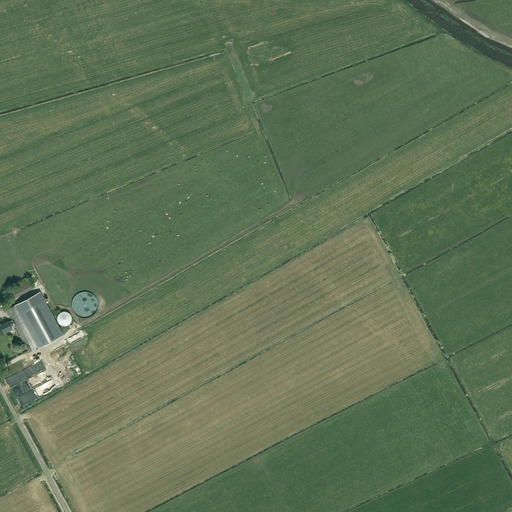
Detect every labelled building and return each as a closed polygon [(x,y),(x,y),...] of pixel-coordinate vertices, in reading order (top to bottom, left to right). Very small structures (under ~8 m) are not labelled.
[(32,287),(12,295),(14,300),(34,291),(32,287)] [(15,305),(6,310),(12,320),(8,322),(11,326),(14,325),(29,353),(58,337),(62,335),(40,292),(15,305)] [(64,326),(65,326),(66,326),(67,325),(68,325),(69,324),(70,323),(71,322),(71,321),(72,320),(72,319),(72,317),(71,316),(71,315),(70,314),(70,313),(69,312),(68,312),(66,311),(65,311),(64,311),(63,311),(61,312),(60,312),(59,313),(59,314),(58,315),(57,316),(57,318),(57,319),(57,320),(58,321),(58,322),(59,323),(60,324),(61,325),(62,325),(64,326)] [(8,321),(1,325),(4,332),(12,329),(11,326),(8,322),(8,321)] [(23,398),(18,400),(20,406),(35,400),(32,393),(25,396),(24,392),(27,391),(25,383),(12,388),(16,397),(22,394),(23,398)]
